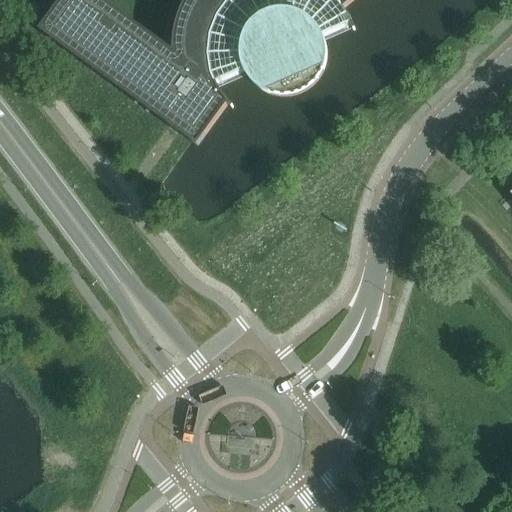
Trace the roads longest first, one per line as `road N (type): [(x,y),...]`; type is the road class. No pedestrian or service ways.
road 1 (secondary): [(221,390),(0,114)]
road 2 (secondary): [(0,143),(121,299),(195,411)]
road 3 (residential): [(372,292),(405,164),(428,130),(511,53)]
road 4 (unclassified): [(281,405),(340,360),(372,292)]
